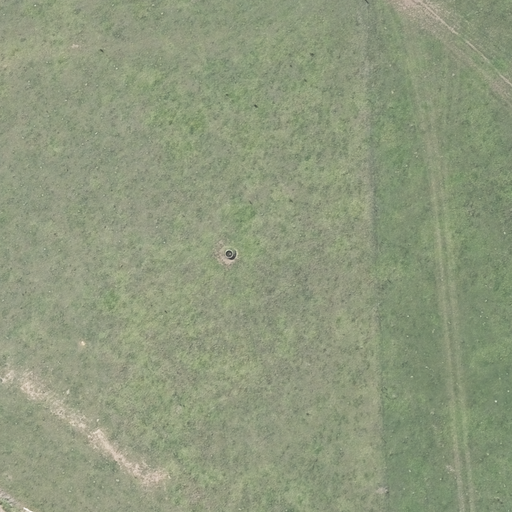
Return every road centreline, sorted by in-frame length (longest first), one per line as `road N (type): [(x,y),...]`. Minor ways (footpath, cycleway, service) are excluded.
road 1 (unknown): [(407,0),(511,206)]
road 2 (unknown): [(95,511),(0,322)]
